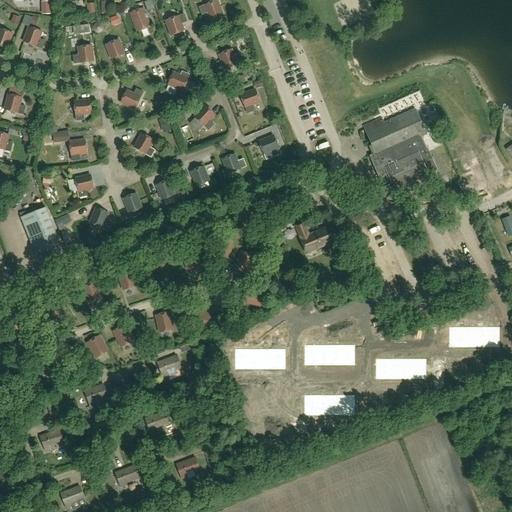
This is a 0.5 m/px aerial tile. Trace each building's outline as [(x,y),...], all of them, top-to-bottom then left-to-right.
[(223,15),(217,1),(199,8),(202,15),(208,13),(210,20),(223,15)] [(148,12),(155,9),(152,2),(145,5),(148,12)] [(137,32),(150,27),(143,9),(130,14),(137,32)] [(171,36),(184,31),(181,24),(187,22),(184,14),(166,21),(171,36)] [(90,33),(89,25),(81,26),(82,34),(90,33)] [(42,49),(45,41),(39,39),(42,32),(29,28),(24,43),(42,49)] [(0,45),(7,49),(12,34),(0,29),(0,45)] [(112,60),(124,55),(118,40),(106,45),(112,60)] [(74,64),(93,61),(91,46),(78,47),(79,55),(73,56),(74,64)] [(234,57),(231,50),(219,55),(225,69),(243,62),(240,55),(234,57)] [(183,91),(189,75),(182,72),(180,75),(173,72),(168,85),(183,91)] [(135,110),(143,92),(136,89),(133,94),(127,91),(121,103),(135,110)] [(247,114),(255,111),(253,105),(260,103),(255,90),(241,96),(247,114)] [(24,115),(25,107),(20,106),(21,98),(9,95),(5,110),(24,115)] [(76,121),(84,121),(84,114),(91,114),(90,101),(74,102),(76,121)] [(208,131),(214,125),(209,121),(215,115),(205,106),(194,117),(208,131)] [(426,133),(423,128),(415,110),(384,123),(382,118),(364,126),(372,144),(376,153),(371,155),(370,156),(384,188),(382,189),(385,196),(391,193),(390,191),(396,189),(420,178),(437,170),(434,163),(429,151),(422,135),(426,133)] [(0,133),(0,157),(2,158),(4,150),(11,152),(12,144),(7,143),(8,135),(0,133)] [(151,158),(155,151),(150,147),(153,141),(142,134),(134,148),(151,158)] [(266,160),(274,157),(271,151),(279,149),(274,136),(259,142),(266,160)] [(72,161),(80,160),(79,154),(87,153),(85,140),(70,142),(72,161)] [(237,162),(235,154),(222,159),(228,174),(246,167),(243,159),(237,162)] [(197,186),(209,182),(203,167),(191,172),(197,186)] [(259,172),(262,182),(270,179),(267,170),(259,172)] [(80,198),(87,196),(86,190),(94,188),(91,176),(75,179),(80,198)] [(162,200),(174,195),(169,181),(156,185),(162,200)] [(227,197),(224,189),(218,192),(221,199),(227,197)] [(129,213),(142,208),(136,194),(123,199),(129,213)] [(191,205),(188,206),(186,201),(180,204),(178,209),(181,215),(193,210),(191,205)] [(36,256),(61,246),(46,208),(21,218),(36,256)] [(108,231),(111,223),(105,221),(109,214),(96,208),(90,223),(108,231)] [(166,218),(162,209),(157,211),(161,220),(166,218)] [(60,233),(61,232),(66,230),(64,225),(72,222),(68,214),(55,220),(60,233)] [(511,222),(510,217),(502,220),(504,226),(505,226),(508,232),(511,231),(511,230),(511,225),(511,223),(511,222)] [(309,235),(304,223),(296,226),(301,238),(300,238),(306,253),(335,241),(329,227),(309,235)] [(134,232),(131,224),(123,227),(126,235),(134,232)] [(229,258),(232,241),(219,239),(216,256),(229,258)] [(188,270),(200,266),(195,249),(182,253),(188,270)] [(246,274),(254,258),(242,252),(234,267),(246,274)] [(159,283),(172,278),(165,262),(153,266),(159,283)] [(124,290),(136,286),(131,269),(118,273),(124,290)] [(89,303),(102,299),(95,282),(83,287),(89,303)] [(260,306),(264,294),(247,289),(243,301),(260,306)] [(52,320),(64,315),(57,299),(45,304),(52,320)] [(200,327),(210,318),(199,305),(189,313),(200,327)] [(160,332),(173,329),(169,312),(156,315),(160,332)] [(121,347),(133,341),(126,325),(114,331),(121,347)] [(449,327),(449,348),(500,347),(499,326),(449,327)] [(96,358),(108,351),(99,336),(87,342),(96,358)] [(24,359),(34,351),(23,338),(13,346),(24,359)] [(304,344),(304,365),(356,365),(356,344),(304,344)] [(285,351),(235,350),(235,369),(285,370),(285,351)] [(163,377),(169,375),(168,373),(181,368),(176,357),(157,364),(163,377)] [(56,380),(63,364),(51,358),(44,374),(56,380)] [(376,359),(376,379),(426,379),(426,359),(376,359)] [(90,406),(96,404),(95,401),(108,396),(104,385),(85,392),(90,406)] [(303,395),(303,416),(355,415),(355,394),(303,395)] [(150,433),(156,431),(156,429),(168,424),(164,413),(145,420),(150,433)] [(58,450),(59,447),(64,445),(59,430),(40,437),(45,451),(50,449),(51,450),(53,451),(58,450)] [(209,467),(215,465),(211,453),(205,456),(209,467)] [(182,479),(188,477),(187,475),(200,470),(196,458),(176,465),(182,479)] [(121,487),(126,485),(126,483),(139,478),(134,467),(115,474),(121,487)] [(0,492),(6,490),(5,488),(18,483),(14,472),(0,476),(0,492)] [(66,508),(72,506),(71,503),(84,499),(80,487),(61,494),(66,508)]
